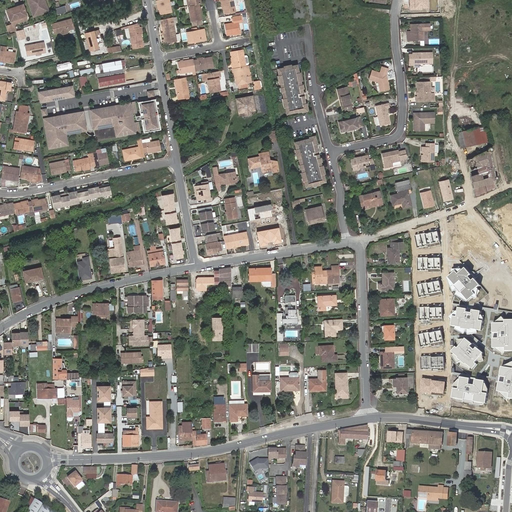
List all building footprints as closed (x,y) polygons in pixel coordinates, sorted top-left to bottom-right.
[(48,7),(45,0),(28,0),(31,5),(34,4),(35,8),(32,9),(34,16),(40,14),(39,10),(48,7)] [(160,0),(157,1),(159,10),(160,15),(172,13),(169,0),(160,0)] [(238,5),(237,0),(220,0),(220,1),(221,1),(221,2),(222,1),(224,10),(225,15),(235,13),(234,6),(238,5)] [(408,0),(409,10),(421,10),(421,8),(428,7),(428,0),(408,0)] [(191,6),(188,7),(191,22),(192,22),(193,27),(202,25),(201,20),(199,10),(199,8),(198,5),(191,6)] [(16,9),(16,7),(6,10),(10,21),(26,15),(23,7),(16,9)] [(233,35),(240,34),(238,23),(242,23),(241,17),(233,19),(234,24),(224,26),(226,36),(233,35)] [(71,19),(52,24),(54,33),(61,32),(61,33),(63,34),(67,33),(68,32),(68,30),(74,28),(71,19)] [(132,44),(143,42),(142,34),(140,27),(139,27),(139,23),(128,26),(130,37),(132,44)] [(164,35),(165,39),(165,40),(166,44),(169,43),(173,42),(177,42),(177,41),(176,35),(173,23),(162,25),(164,33),(164,35)] [(405,31),(406,41),(422,41),(422,24),(408,24),(408,31),(405,31)] [(94,29),(84,32),(89,50),(99,48),(94,29)] [(193,41),(206,39),(204,30),(200,30),(187,33),(189,43),(194,42),(193,41)] [(44,42),(25,45),(27,56),(46,52),(44,42)] [(0,58),(7,60),(6,60),(14,62),(16,52),(7,50),(7,47),(0,46),(0,48),(0,58)] [(245,66),(244,57),(243,51),(231,53),(232,58),(233,64),(232,64),(232,68),(233,68),(245,66)] [(408,55),(408,65),(413,65),(413,63),(430,64),(430,53),(411,53),(411,55),(408,55)] [(193,61),(195,71),(213,68),(211,59),(204,60),(198,61),(193,61)] [(102,63),(103,72),(122,69),(121,60),(102,63)] [(72,66),(71,61),(56,64),(57,69),(72,66)] [(188,72),(195,71),(193,61),(183,62),(180,63),(177,63),(179,71),(179,72),(179,74),(188,72)] [(297,63),(275,68),(285,114),(307,110),(297,63)] [(81,75),(94,72),(93,66),(80,69),(81,75)] [(249,71),(248,67),(245,67),(233,69),(233,74),(235,74),(236,80),(237,86),(238,86),(248,84),(246,77),(245,72),(249,71)] [(380,67),(378,73),(370,71),(367,80),(376,82),(378,91),(388,89),(385,75),(386,69),(380,67)] [(96,74),(97,79),(98,87),(124,82),(122,74),(121,69),(96,74)] [(207,74),(208,80),(210,93),(220,91),(218,78),(220,78),(219,72),(207,74)] [(79,76),(82,85),(89,83),(87,74),(79,76)] [(185,78),(175,80),(178,99),(188,98),(185,78)] [(0,100),(5,101),(7,89),(10,89),(12,82),(0,80),(0,100)] [(415,83),(416,101),(429,101),(428,82),(415,83)] [(340,107),(350,104),(345,86),(335,89),(340,107)] [(73,88),(39,94),(41,104),(75,98),(73,88)] [(235,98),(237,112),(254,109),(251,95),(235,98)] [(155,99),(138,103),(144,132),(161,129),(155,99)] [(130,103),(91,111),(95,130),(115,126),(117,136),(136,132),(130,103)] [(388,124),(385,109),(388,108),(387,103),(373,106),(376,118),(377,126),(388,124)] [(19,121),(15,121),(14,130),(26,132),(29,113),(26,113),(20,112),(19,121)] [(84,112),(45,120),(50,149),(69,145),(67,135),(87,132),(84,112)] [(433,113),(414,113),(414,129),(424,129),(424,123),(433,123),(433,113)] [(361,127),(358,117),(337,122),(339,132),(361,127)] [(484,126),(479,127),(457,132),(461,148),(467,147),(464,135),(485,131),(484,126)] [(276,141),(274,128),(270,129),(271,131),(266,132),(267,135),(264,135),(266,143),(276,141)] [(487,142),(485,131),(464,135),(467,147),(487,142)] [(314,136),(292,142),(304,188),(326,182),(314,136)] [(18,148),(24,149),(33,151),(35,141),(20,138),(18,148)] [(148,153),(161,150),(159,140),(146,143),(142,144),(144,152),(148,151),(148,153)] [(142,144),(142,143),(139,144),(139,147),(124,150),(125,160),(131,159),(131,157),(141,155),(140,153),(144,152),(142,144)] [(420,147),(420,162),(432,162),(433,144),(424,144),(424,147),(420,147)] [(268,157),(267,152),(267,149),(257,150),(258,153),(247,155),(249,165),(259,163),(260,168),(270,166),(271,169),(277,168),(274,156),(268,157)] [(403,151),(396,152),(396,150),(380,153),(383,168),(391,166),(390,163),(398,161),(398,160),(405,159),(403,151)] [(466,160),(475,197),(496,189),(494,178),(495,179),(496,178),(497,177),(497,176),(496,175),(495,175),(494,175),(490,155),(490,154),(490,153),(491,152),(491,151),(490,151),(490,150),(489,150),(487,150),(487,152),(466,160)] [(94,154),(93,151),(88,152),(89,156),(73,160),(75,170),(83,168),(83,167),(91,165),(96,164),(94,154)] [(107,151),(98,153),(100,164),(109,162),(107,151)] [(351,170),(372,165),(371,159),(367,159),(366,155),(349,159),(351,170)] [(52,173),(61,171),(60,170),(66,169),(64,161),(50,164),(52,173)] [(23,165),(21,177),(28,178),(28,176),(33,177),(33,180),(37,181),(38,173),(34,172),(35,167),(23,165)] [(3,166),(2,178),(6,178),(6,177),(19,179),(20,169),(3,166)] [(235,183),(235,178),(234,173),(215,176),(216,184),(220,183),(220,186),(227,185),(234,184),(236,184),(235,183)] [(448,179),(438,181),(443,202),(453,200),(448,179)] [(396,191),(409,187),(407,181),(394,184),(396,191)] [(110,183),(51,196),(54,208),(79,203),(79,201),(112,194),(110,183)] [(197,196),(196,197),(197,201),(209,199),(207,183),(201,184),(202,186),(196,187),(197,196)] [(409,189),(409,187),(396,191),(397,195),(390,197),(392,204),(400,200),(402,206),(408,204),(405,196),(408,196),(406,190),(409,189)] [(430,190),(419,192),(423,208),(434,206),(430,190)] [(379,191),(361,195),(364,206),(376,203),(377,206),(382,204),(379,191)] [(172,193),(162,195),(167,223),(177,221),(172,193)] [(364,206),(361,195),(358,196),(361,209),(377,206),(376,203),(364,206)] [(32,200),(34,210),(48,207),(46,197),(38,199),(32,200)] [(225,205),(226,213),(226,215),(227,221),(237,219),(234,203),(233,198),(225,200),(226,205),(225,205)] [(35,213),(34,210),(32,200),(28,201),(28,200),(22,201),(14,203),(16,212),(16,214),(30,210),(31,214),(35,213)] [(298,201),(290,202),(292,210),(297,209),(296,205),(299,204),(298,204),(298,201)] [(14,203),(14,202),(6,203),(4,204),(0,204),(0,212),(1,215),(16,212),(14,203)] [(270,204),(247,209),(250,221),(273,216),(270,204)] [(320,205),(304,209),(307,223),(323,220),(320,205)] [(211,207),(197,210),(197,214),(199,214),(200,221),(199,221),(199,226),(201,225),(202,232),(214,230),(212,223),(214,223),(213,219),(212,219),(210,212),(212,212),(211,207)] [(129,213),(120,215),(121,221),(130,220),(129,213)] [(178,227),(170,229),(175,260),(183,259),(181,245),(181,242),(178,227)] [(278,227),(255,231),(258,247),(267,245),(267,242),(273,241),(273,243),(281,242),(278,227)] [(245,232),(222,236),(225,249),(232,247),(231,247),(248,244),(245,232)] [(425,234),(415,236),(418,249),(428,246),(428,248),(441,245),(438,232),(426,235),(425,234)] [(217,243),(215,235),(209,236),(210,242),(205,243),(207,256),(219,254),(219,253),(221,253),(219,243),(217,243)] [(109,259),(111,273),(124,271),(120,238),(113,239),(114,247),(116,256),(118,256),(118,258),(109,259)] [(387,248),(388,256),(390,256),(390,262),(398,262),(398,248),(401,248),(401,242),(397,242),(390,242),(390,248),(387,248)] [(133,264),(134,266),(138,265),(137,263),(143,262),(143,259),(147,259),(145,249),(139,250),(139,253),(126,256),(128,265),(133,264)] [(162,249),(159,249),(160,252),(151,254),(151,251),(148,251),(150,266),(165,264),(162,249)] [(82,260),(76,261),(79,280),(92,278),(89,256),(82,258),(82,260)] [(428,258),(418,258),(418,271),(429,271),(429,272),(441,272),(441,259),(428,259),(428,258)] [(331,270),(326,270),(327,283),(334,283),(338,283),(338,265),(331,266),(331,270)] [(327,283),(326,270),(322,270),(322,266),(314,266),(314,278),(314,282),(314,283),(327,283)] [(230,268),(219,267),(219,270),(219,284),(230,284),(230,268)] [(469,273),(463,267),(456,273),(454,270),(447,277),(466,300),(474,294),(471,291),(479,285),(473,277),(470,280),(466,275),(469,273)] [(34,281),(43,280),(40,268),(23,272),(25,282),(33,280),(34,281)] [(276,287),(275,275),(270,275),(270,269),(248,269),(249,282),(262,282),(270,282),(271,287),(276,287)] [(382,273),(382,282),(378,282),(378,290),(393,289),(393,273),(382,273)] [(214,284),(214,277),(198,277),(195,280),(196,291),(206,291),(206,284),(214,284)] [(162,280),(152,281),(153,296),(156,296),(156,299),(162,299),(162,296),(163,296),(162,280)] [(177,280),(177,291),(183,291),(183,296),(185,296),(188,296),(188,291),(187,291),(187,280),(177,280)] [(427,283),(417,285),(419,298),(430,296),(430,297),(442,295),(440,281),(428,284),(427,283)] [(232,288),(232,298),(241,298),(241,287),(232,288)] [(17,288),(10,289),(12,302),(21,300),(19,288),(17,288)] [(147,295),(127,295),(128,313),(147,313),(147,295)] [(317,297),(317,311),(324,310),(324,306),(334,305),(334,296),(317,297)] [(382,303),(383,315),(393,315),(393,299),(379,299),(380,303),(382,303)] [(96,316),(99,316),(98,314),(107,314),(107,316),(108,316),(108,309),(108,303),(92,303),(93,314),(96,314),(96,316)] [(430,307),(419,308),(420,321),(430,320),(430,322),(443,321),(443,308),(430,308),(430,307)] [(285,314),(283,314),(282,314),(282,318),(281,318),(281,320),(282,320),(281,321),(282,326),(282,325),(283,325),(283,326),(285,326),(285,325),(289,325),(290,325),(297,325),(297,319),(296,319),(296,315),(295,315),(294,314),(295,314),(295,310),(291,310),(291,308),(285,308),(285,309),(285,312),(285,314)] [(467,309),(459,308),(457,317),(454,316),(452,326),(483,331),(484,321),(480,321),(482,311),(472,310),(472,313),(466,312),(467,309)] [(78,327),(78,323),(78,318),(70,318),(70,319),(64,320),(64,321),(62,321),(62,320),(56,320),(56,333),(70,333),(70,327),(78,327)] [(221,318),(212,318),(213,336),(222,335),(221,318)] [(143,319),(132,319),(133,335),(128,335),(129,346),(149,346),(148,335),(144,335),(143,319)] [(494,339),(494,349),(506,349),(506,354),(511,353),(511,319),(507,319),(507,324),(494,324),(494,334),(500,334),(500,339),(494,339)] [(341,321),(324,322),(325,337),(334,336),(334,330),(342,330),(341,321)] [(384,339),(393,339),(393,325),(383,325),(384,339)] [(429,333),(418,335),(421,348),(432,345),(432,347),(444,344),(441,331),(429,334),(429,333)] [(481,345),(483,343),(473,334),(471,337),(481,345)] [(472,343),(466,338),(458,348),(456,346),(452,351),(474,370),(478,365),(476,363),(484,353),(477,347),(474,350),(470,346),(472,343)] [(28,345),(28,344),(22,344),(22,340),(7,339),(8,342),(5,342),(5,347),(8,347),(8,351),(12,351),(12,348),(22,348),(22,352),(28,352),(28,350),(28,345)] [(45,340),(42,341),(42,344),(36,345),(36,343),(31,344),(31,345),(31,349),(35,349),(35,350),(50,349),(49,340),(45,340)] [(171,345),(158,345),(158,354),(171,354),(171,345)] [(246,354),(259,354),(259,345),(246,346),(246,354)] [(279,345),(279,349),(279,356),(288,356),(287,349),(287,346),(279,345)] [(332,346),(319,347),(319,355),(322,355),(322,362),(336,361),(336,356),(333,356),(332,346)] [(393,368),(393,347),(385,347),(385,352),(380,352),(380,356),(381,356),(381,368),(393,368)] [(141,351),(121,352),(121,363),(141,363),(141,351)] [(432,357),(421,357),(421,370),(432,370),(432,371),(444,371),(444,358),(432,358),(432,357)] [(57,370),(58,370),(58,377),(66,376),(66,378),(71,378),(71,377),(78,377),(78,372),(67,372),(67,370),(62,370),(62,364),(62,358),(57,358),(57,360),(53,360),(54,370),(57,370)] [(150,367),(141,367),(141,369),(140,370),(140,375),(150,375),(150,367)] [(500,382),(498,392),(510,394),(509,398),(511,398),(511,368),(502,367),(501,376),(507,377),(506,383),(500,382)] [(299,391),(299,378),(298,378),(297,375),(296,374),(290,374),(288,376),(288,379),(279,379),(280,392),(299,391)] [(336,395),(346,394),(346,374),(335,374),(336,395)] [(270,391),(270,377),(263,377),(263,381),(258,381),(258,378),(258,377),(258,376),(253,375),(253,392),(264,391),(270,391)] [(309,381),(309,391),(318,391),(318,390),(320,390),(320,391),(325,391),(325,376),(318,376),(318,380),(309,381)] [(396,383),(397,393),(407,392),(406,377),(396,377),(396,383)] [(471,379),(460,377),(459,389),(454,388),(452,398),(486,404),(488,395),(483,394),(485,382),(476,380),(475,386),(470,385),(471,379)] [(433,380),(422,378),(421,391),(431,393),(431,394),(444,396),(445,382),(433,381),(433,380)] [(7,393),(21,394),(21,388),(27,388),(27,382),(22,382),(17,381),(13,381),(10,381),(10,387),(7,387),(7,393)] [(136,381),(122,381),(122,396),(136,395),(136,381)] [(54,384),(47,384),(47,383),(39,383),(39,388),(39,397),(57,397),(57,388),(55,388),(54,384)] [(110,386),(96,386),(96,401),(110,401),(110,386)] [(67,398),(67,411),(67,416),(67,418),(68,419),(69,420),(70,420),(71,419),(72,418),(72,412),(78,412),(78,400),(73,400),(73,398),(67,398)] [(162,402),(150,402),(150,417),(146,417),(147,429),(162,428),(162,402)] [(213,405),(214,421),(225,421),(224,405),(224,402),(220,402),(220,405),(213,405)] [(236,415),(243,415),(243,404),(228,404),(229,421),(236,420),(236,415)] [(110,407),(97,407),(97,422),(111,422),(110,407)] [(136,407),(126,407),(126,417),(137,417),(136,407)] [(19,411),(9,411),(9,420),(19,420),(19,425),(29,425),(29,414),(19,414),(19,411)] [(210,428),(210,419),(202,419),(202,428),(210,428)] [(192,441),(191,426),(181,426),(181,430),(177,430),(177,443),(181,443),(181,441),(192,441)] [(366,441),(367,426),(354,428),(353,440),(366,441)] [(123,430),(123,446),(138,446),(138,427),(135,427),(135,431),(126,431),(126,430),(123,430)] [(354,428),(341,431),(340,439),(338,439),(338,445),(344,445),(344,439),(353,440),(354,428)] [(443,433),(406,431),(406,439),(413,440),(412,443),(412,444),(420,444),(427,445),(429,445),(437,445),(442,445),(443,433)] [(96,442),(113,442),(113,433),(97,433),(96,442)] [(401,437),(401,433),(388,433),(387,446),(402,447),(402,437),(401,437)] [(449,433),(448,446),(455,446),(456,434),(449,433)] [(193,444),(206,443),(206,434),(192,435),(192,441),(192,443),(193,444)] [(89,437),(83,437),(82,437),(81,448),(91,448),(91,437),(89,437)] [(305,447),(296,446),(295,457),(293,457),(293,466),(299,466),(299,464),(307,465),(308,454),(305,453),(305,447)] [(268,449),(268,458),(284,458),(285,458),(285,449),(268,449)] [(478,452),(477,468),(481,468),(480,470),(484,471),(484,469),(490,469),(491,453),(478,452)] [(268,469),(268,460),(256,460),(249,464),(254,472),(258,469),(268,469)] [(403,463),(394,462),(394,468),(397,469),(396,472),(402,472),(403,463)] [(471,463),(465,462),(465,470),(463,470),(463,478),(464,478),(471,479),(472,471),(471,471),(471,463)] [(209,475),(206,476),(207,482),(225,480),(224,475),(224,471),(224,464),(208,466),(209,475)] [(385,482),(386,472),(377,472),(376,486),(388,487),(388,482),(385,482)] [(82,482),(76,473),(68,478),(75,488),(82,482)] [(132,484),(132,480),(133,476),(132,475),(117,475),(116,482),(116,483),(132,484)] [(285,476),(276,476),(276,503),(285,503),(285,476)] [(341,504),(343,483),(332,482),(331,504),(341,504)] [(438,488),(430,488),(430,489),(428,489),(428,487),(419,487),(418,496),(428,497),(427,499),(437,499),(438,498),(442,498),(442,488),(443,486),(438,486),(438,488)] [(262,493),(248,492),(247,502),(262,502),(262,493)] [(54,511),(34,499),(30,497),(30,505),(25,511),(54,511)] [(5,511),(9,502),(0,499),(0,511),(5,511)] [(176,511),(177,502),(156,500),(155,511),(176,511)] [(376,511),(377,502),(366,501),(365,511),(376,511)]
